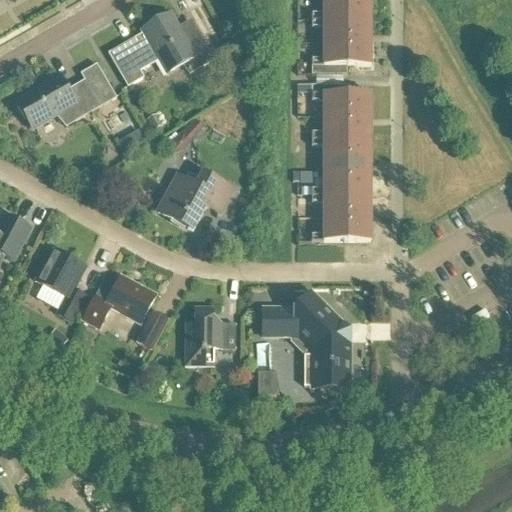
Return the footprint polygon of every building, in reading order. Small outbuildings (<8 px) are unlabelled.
[(370,0),(323,0),(323,17),(311,17),(311,32),(323,32),(323,63),(311,63),(312,71),(320,71),(329,71),(338,71),(347,70),(371,71),(370,0)] [(180,37),(171,21),(107,58),(127,91),(144,82),(140,75),(160,64),(166,75),(179,67),(189,78),(214,63),(194,29),(180,37)] [(55,119),(66,131),(116,102),(97,68),(80,78),(84,84),(65,96),(55,80),(42,88),(43,90),(18,104),(34,132),(55,119)] [(347,70),(338,71),(338,79),(347,79),(347,70)] [(320,79),(320,71),(312,71),(312,79),(320,79)] [(329,79),(329,71),(320,71),(320,79),(329,79)] [(338,79),(338,71),(329,71),(329,79),(338,79)] [(320,97),(320,89),(311,89),(311,97),(320,97)] [(329,97),(329,89),(320,89),(320,97),(329,97)] [(338,97),(338,89),(329,89),(329,97),(338,97)] [(347,97),(347,89),(338,89),(338,97),(347,97)] [(370,97),(347,97),(338,97),(329,97),(320,97),(311,97),(311,105),(323,105),(323,136),(311,136),(311,151),(323,151),(323,193),(311,193),(311,207),(323,207),(323,238),(311,238),(311,246),(370,246),(370,97)] [(124,156),(144,144),(138,134),(118,145),(124,156)] [(206,211),(220,219),(233,194),(202,177),(196,190),(177,179),(157,216),(192,236),(206,211)] [(306,209),(306,200),(297,200),(297,209),(306,209)] [(13,265),(31,232),(7,219),(0,231),(0,265),(3,260),(13,265)] [(74,294),(87,271),(54,254),(45,270),(43,269),(34,285),(65,302),(56,319),(71,327),(86,300),(74,294)] [(140,329),(156,300),(121,281),(114,293),(102,287),(82,325),(99,334),(110,313),(140,329)] [(298,313),(264,313),(264,341),(303,341),(313,352),(313,359),(304,359),(304,391),(347,391),(347,342),(350,342),(350,329),(342,322),(340,324),(309,302),(298,313)] [(235,355),(235,328),(212,328),(212,312),(195,312),(195,329),(185,329),(185,372),(214,372),(214,350),(221,351),(221,354),(235,355)] [(152,356),(169,324),(152,315),(135,347),(152,356)] [(48,348),(57,356),(66,344),(58,337),(48,348)] [(275,401),(275,378),(258,378),(258,408),(277,408),(277,401),(275,401)]
